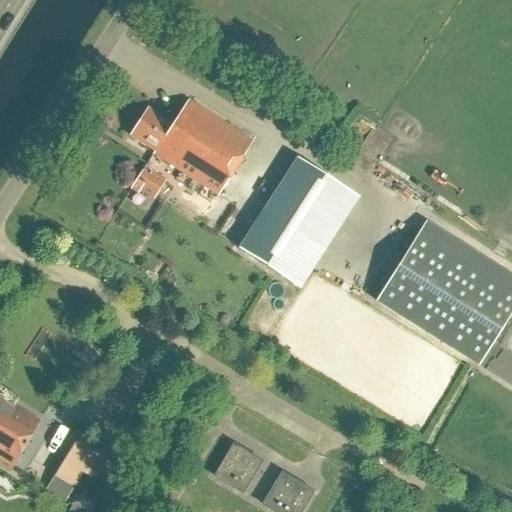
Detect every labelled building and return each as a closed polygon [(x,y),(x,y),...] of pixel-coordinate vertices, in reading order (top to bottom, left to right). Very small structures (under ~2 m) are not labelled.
[(253,141),(188,99),(172,124),(147,107),(130,134),(155,150),(152,155),(217,196),(253,141)] [(142,170),(133,184),(130,188),(138,193),(141,189),(155,198),(167,180),(152,170),(149,175),(142,170)] [(91,190),(114,207),(124,193),(102,176),(91,190)] [(304,267),(316,248),(313,245),(262,213),(262,212),(252,227),(237,250),(258,264),(273,275),(290,288),(304,267)] [(511,275),(425,221),(374,303),(476,367),(511,309),(511,275)] [(167,276),(161,285),(172,292),(178,283),(167,276)] [(0,464),(9,469),(11,466),(25,443),(38,420),(15,407),(12,405),(0,398),(0,464)] [(53,490),(73,451),(40,434),(17,478),(26,482),(20,494),(53,511),(61,494),(53,490)] [(242,494),(262,461),(232,443),(212,477),(242,494)] [(271,511),(301,511),(314,491),(281,472),(260,505),(271,511)] [(85,488),(74,507),(82,511),(98,511),(105,500),(85,488)]
